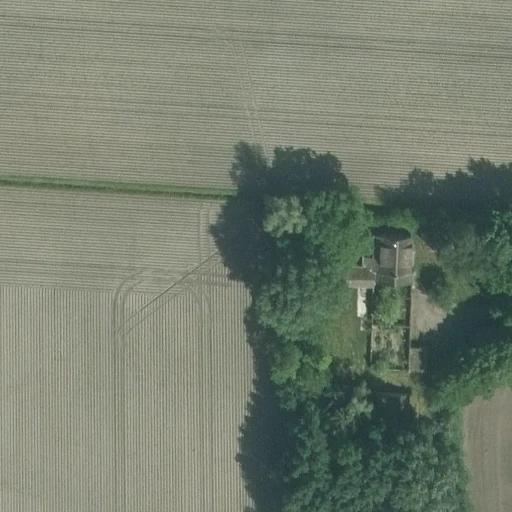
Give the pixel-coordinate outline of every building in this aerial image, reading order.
[(363,268),(409,269),(411,233),(374,232),(373,255),(363,254),(363,266),(363,268)] [(342,283),(372,284),(373,279),(412,280),(412,269),(409,269),(363,268),(363,266),(343,265),(342,283)] [(406,349),(405,328),(386,329),(387,343),(378,344),(378,350),(406,349)] [(409,345),(408,369),(425,370),(426,346),(409,345)] [(393,441),(406,441),(408,393),(376,392),(373,464),(392,465),(393,441)] [(405,470),(433,471),(434,448),(406,447),(405,470)]
